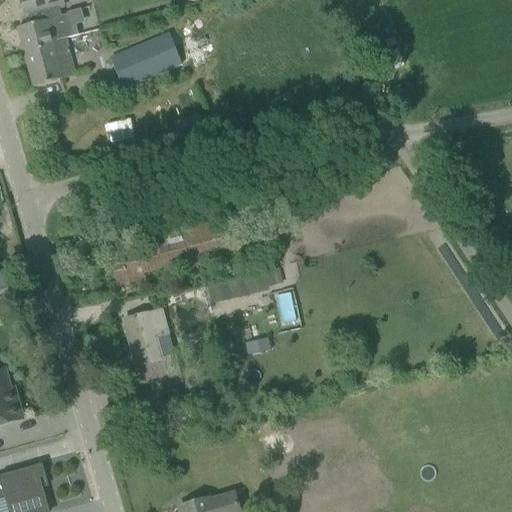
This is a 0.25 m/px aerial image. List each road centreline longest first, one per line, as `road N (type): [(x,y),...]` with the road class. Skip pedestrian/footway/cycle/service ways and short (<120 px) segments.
road 1 (unclassified): [(511,327),(403,153),(382,127),(357,119),(26,198)]
road 2 (tertiary): [(113,511),(26,198)]
